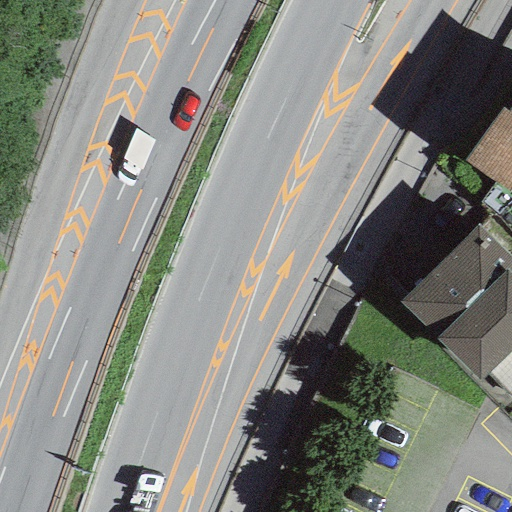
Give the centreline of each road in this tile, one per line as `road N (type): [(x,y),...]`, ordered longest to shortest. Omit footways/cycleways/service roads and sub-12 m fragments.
road 1 (primary): [(215,0),(123,189),(1,511)]
road 2 (primary): [(121,511),(210,266),(330,0)]
